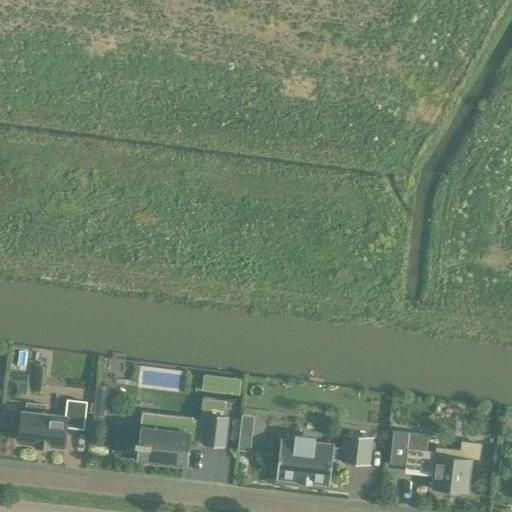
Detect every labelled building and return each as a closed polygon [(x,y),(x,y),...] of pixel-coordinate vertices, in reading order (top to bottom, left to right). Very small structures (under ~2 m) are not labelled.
[(226,415),(227,399),(203,396),(200,419),(156,414),(155,428),(140,426),(136,458),(187,464),(190,439),(203,441),(202,443),(224,446),(228,415),(226,415)] [(83,427),(86,402),(68,400),(66,415),(45,413),(45,405),(27,402),(26,410),(22,410),(19,440),(36,442),(36,444),(51,446),(51,444),(64,445),(66,426),(83,427)] [(105,407),(94,405),(92,420),(103,421),(105,407)] [(4,412),(2,424),(12,425),(14,413),(4,412)] [(241,414),(237,449),(250,451),(254,415),(241,414)] [(329,484),(332,458),(342,459),(342,461),(368,464),(372,436),(345,433),(343,447),(334,446),(334,444),(280,438),(276,478),(299,481),(299,482),(311,484),(311,482),(329,484)] [(468,492),(472,458),(479,459),(480,455),(478,455),(480,443),(464,442),(464,440),(461,440),(460,449),(435,446),(435,450),(407,447),(405,469),(432,472),(431,488),(468,492)]
